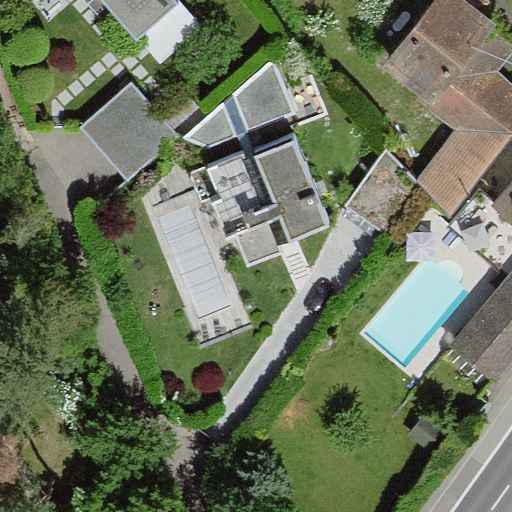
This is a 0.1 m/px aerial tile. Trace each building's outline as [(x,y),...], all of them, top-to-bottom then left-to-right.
[(109,0),(137,30),(170,0),(109,0)] [(484,0),(440,0),(394,56),(431,87),(424,96),(462,128),(418,180),(454,210),(511,141),(511,78),(499,68),(511,52),(511,37),(500,28),(507,20),(484,0)] [(274,57),(184,135),(209,143),(296,109),(274,57)] [(79,122),(127,176),(177,131),(130,77),(79,122)] [(282,238),(330,219),(295,132),(242,150),(242,147),(205,160),(207,163),(190,170),(201,198),(212,194),(225,229),(235,226),(248,260),(285,244),(282,238)] [(511,359),(511,194),(503,206),(511,213),(511,278),(457,345),(497,378),(511,359)]
